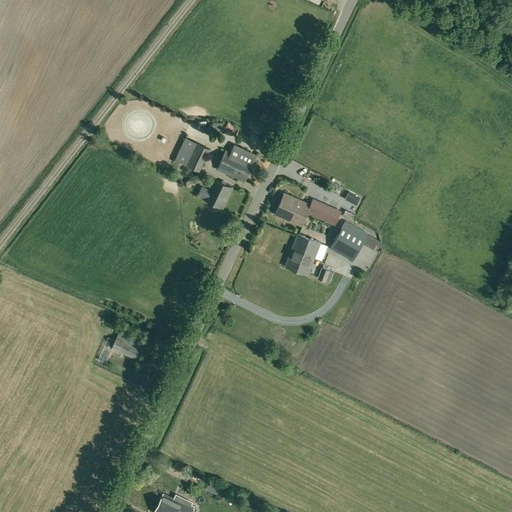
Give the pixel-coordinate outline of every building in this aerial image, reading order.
[(199,169),(210,148),(195,140),(184,162),(199,169)] [(252,162),(226,149),(217,168),(244,180),(252,162)] [(220,209),(221,207),(222,207),(232,188),(213,179),(204,199),(213,203),(212,206),(220,209)] [(313,199),(310,205),(284,193),(275,213),(302,225),(307,211),(335,223),(340,211),(313,199)] [(353,260),(368,233),(345,221),(330,247),(353,260)] [(308,274),(314,258),(320,242),(298,233),(291,249),(285,266),(308,274)] [(322,265),(322,267),(317,278),(328,282),(334,270),(322,265)] [(139,347),(117,337),(112,348),(134,358),(139,347)] [(191,511),(193,508),(163,494),(154,511),(191,511)]
